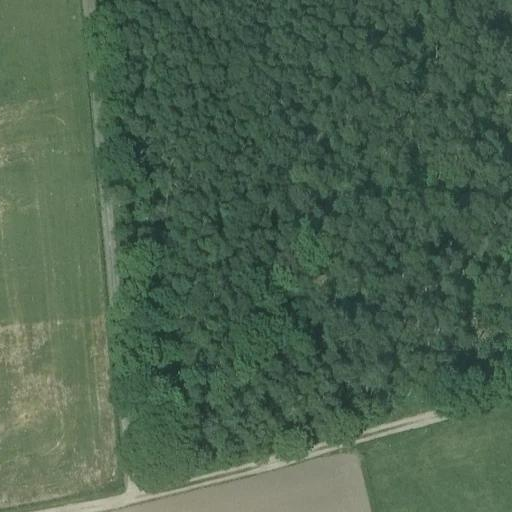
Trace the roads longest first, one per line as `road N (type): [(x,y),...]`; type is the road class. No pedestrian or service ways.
road 1 (track): [(86,0),(131,501)]
road 2 (track): [(73,511),(511,396)]
